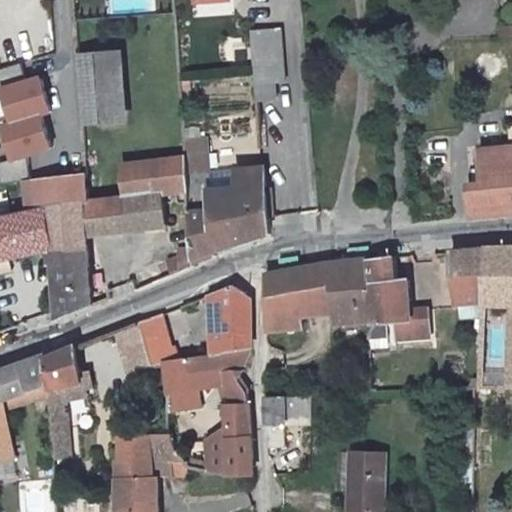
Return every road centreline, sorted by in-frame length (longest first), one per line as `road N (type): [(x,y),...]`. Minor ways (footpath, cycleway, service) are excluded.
road 1 (tertiary): [(0,356),(255,263)]
road 2 (tertiary): [(255,263),(511,236)]
road 3 (residential): [(255,263),(263,511)]
